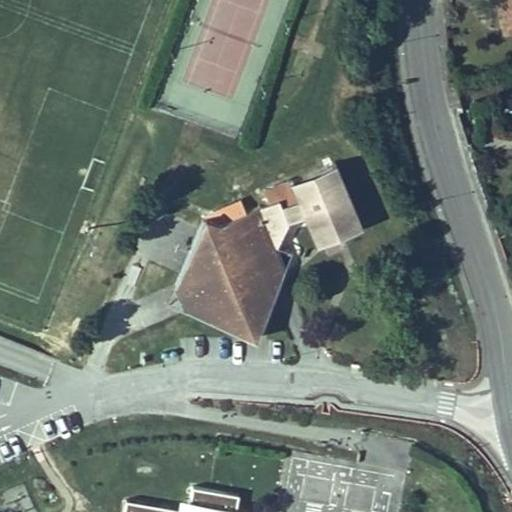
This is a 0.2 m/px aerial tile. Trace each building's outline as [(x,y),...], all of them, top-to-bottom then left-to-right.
[(510,35),(511,34),(511,0),(498,0),(500,12),(506,11),(510,35)] [(504,36),(510,35),(506,11),(500,12),(504,36)] [(182,314),(249,345),(269,302),(260,280),(280,272),(273,254),(287,224),(304,218),(312,240),(359,222),(336,167),(291,185),(297,201),(279,209),(276,202),(216,226),(201,219),(170,287),(182,314)] [(359,222),(312,240),(316,248),(362,230),(359,222)] [(260,280),(269,302),(282,275),(280,272),(260,280)] [(246,484),(278,490),(284,454),(253,448),(246,484)] [(333,501),(341,461),(309,455),(301,494),(333,501)] [(170,511),(181,483),(127,463),(108,511),(170,511)]
